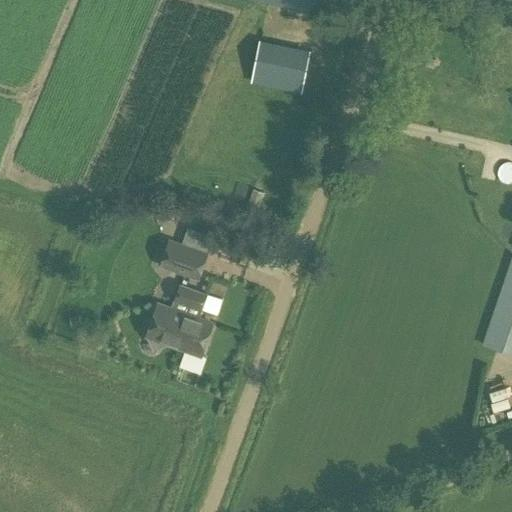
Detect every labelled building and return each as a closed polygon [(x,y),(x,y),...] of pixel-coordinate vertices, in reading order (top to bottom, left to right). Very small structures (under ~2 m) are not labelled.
[(261,0),(327,15),(330,0),(261,0)] [(301,92),(310,51),(260,40),(252,81),(301,92)] [(177,257),(182,244),(169,239),(159,266),(184,275),(189,261),(177,257)] [(189,261),(184,275),(199,281),(209,253),(182,244),(177,257),(189,261)] [(511,354),(511,255),(482,344),(511,354)] [(215,313),(229,284),(213,276),(207,288),(184,277),(176,295),(215,313)] [(166,325),(172,308),(159,303),(159,304),(158,303),(147,335),(149,336),(155,348),(167,343),(185,349),(190,333),(166,325)] [(190,333),(185,349),(201,355),(201,354),(202,354),(213,322),(172,308),(166,325),(190,333)] [(182,355),(182,368),(205,369),(205,356),(182,355)]
